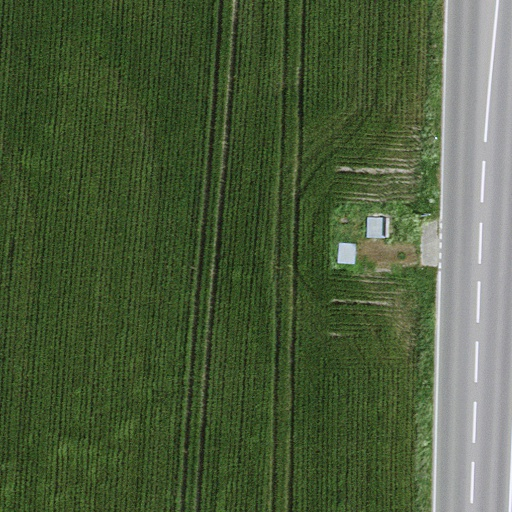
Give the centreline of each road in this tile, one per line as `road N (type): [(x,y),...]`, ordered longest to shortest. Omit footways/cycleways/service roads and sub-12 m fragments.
road 1 (tertiary): [(471,511),(480,217)]
road 2 (tertiary): [(480,217),(490,0)]
